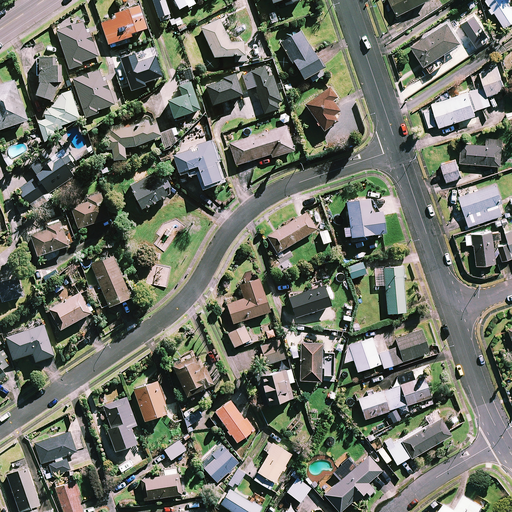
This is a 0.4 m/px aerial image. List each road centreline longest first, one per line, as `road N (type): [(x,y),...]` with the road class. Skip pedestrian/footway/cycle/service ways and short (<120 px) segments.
road 1 (residential): [(0,428),(164,318),(201,279),(227,233),(264,198),(397,149)]
road 2 (residential): [(449,307),(397,149)]
road 3 (residential): [(397,149),(347,0)]
road 4 (residential): [(501,440),(449,307)]
road 5 (residential): [(389,511),(438,473),(501,440)]
